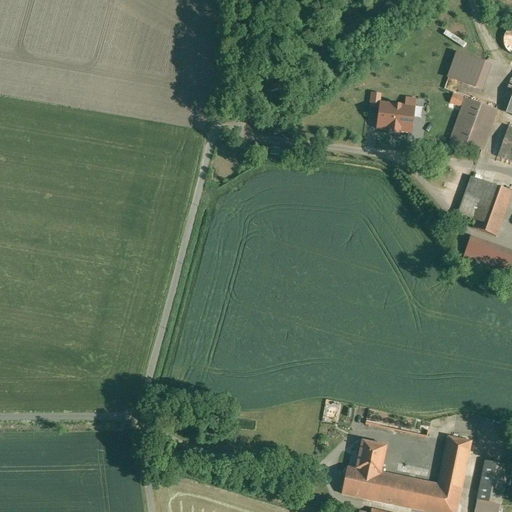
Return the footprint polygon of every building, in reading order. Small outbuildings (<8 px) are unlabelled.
[(491,66),(455,53),(446,78),(482,91),(491,66)] [(380,94),(370,93),(368,108),(378,109),(379,104),(380,94)] [(497,110),(466,99),(451,139),(482,151),(497,110)] [(414,108),(379,104),(378,109),(376,131),(411,135),(414,108)] [(511,128),(508,127),(498,156),(511,161),(511,128)] [(511,192),(473,178),(459,215),(476,221),(474,228),(496,237),(511,192)] [(511,271),(511,258),(469,243),(464,255),(511,272),(511,271)] [(511,272),(464,255),(462,261),(510,278),(511,272)] [(433,411),(371,398),(369,409),(431,422),(433,411)] [(431,422),(369,409),(366,425),(427,438),(431,422)] [(456,511),(471,442),(449,437),(439,485),(421,482),(416,504),(377,496),(376,501),(426,511),(456,511)] [(387,446),(362,441),(356,469),(381,475),(381,474),(387,446)] [(499,511),(509,466),(485,461),(474,511),(499,511)] [(421,482),(381,474),(381,475),(356,469),(349,468),(343,494),(376,501),(377,496),(416,504),(421,482)]
